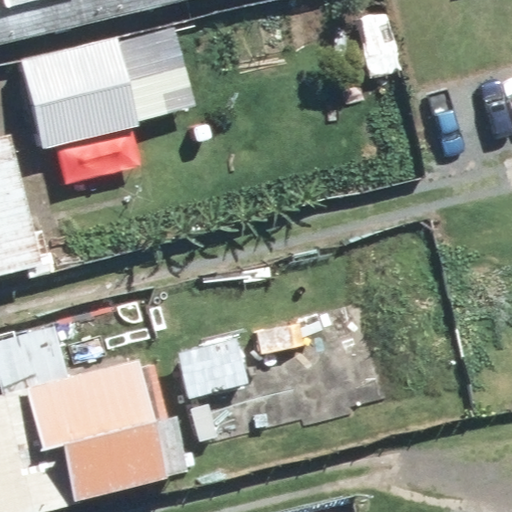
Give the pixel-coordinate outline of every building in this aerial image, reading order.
[(0,0),(0,39),(163,0),(0,0)] [(119,36),(17,61),(37,144),(139,120),(119,36)] [(0,273),(40,264),(9,137),(0,138),(0,273)] [(0,511),(29,511),(186,475),(171,415),(152,420),(136,355),(67,372),(56,325),(0,338),(0,511)] [(186,399),(251,384),(239,335),(174,351),(186,399)]
